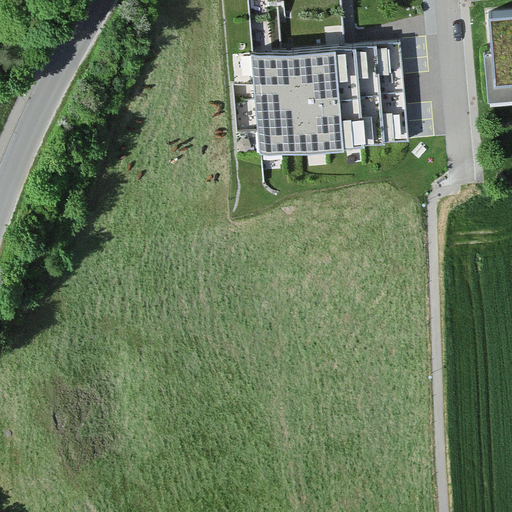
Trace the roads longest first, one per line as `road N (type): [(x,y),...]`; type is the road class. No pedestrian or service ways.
road 1 (residential): [(98,0),(0,208)]
road 2 (residential): [(446,0),(461,169)]
